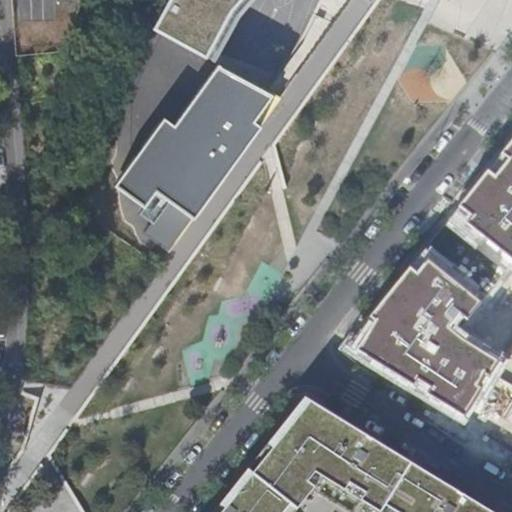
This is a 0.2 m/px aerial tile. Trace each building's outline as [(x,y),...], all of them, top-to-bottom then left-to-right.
[(152,0),(139,25),(205,59),(247,0),(152,0)] [(273,95),(219,67),(175,127),(164,121),(117,189),(146,207),(156,192),(195,218),(261,129),(254,123),(273,95)] [(511,140),(451,218),(508,268),(511,263),(511,140)] [(480,300),(426,250),(341,347),(463,425),(507,361),(459,334),(480,300)] [(481,511),(301,402),(213,511),(295,511),(316,486),(363,511),(481,511)]
